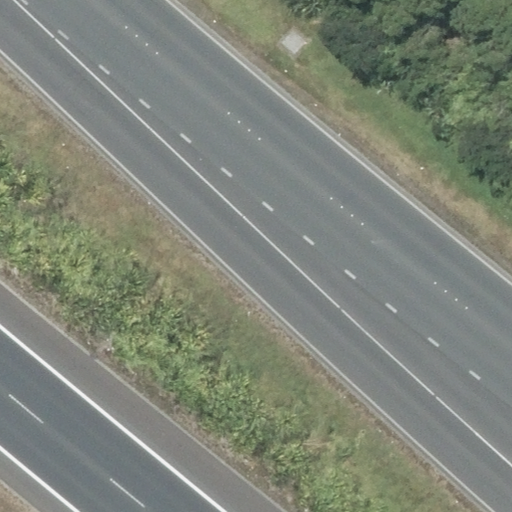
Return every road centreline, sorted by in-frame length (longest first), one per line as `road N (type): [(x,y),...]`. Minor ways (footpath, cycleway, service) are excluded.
road 1 (motorway): [(35,0),(88,61),(511,447)]
road 2 (trunk): [(95,0),(511,340)]
road 3 (motorway): [(0,393),(146,511)]
